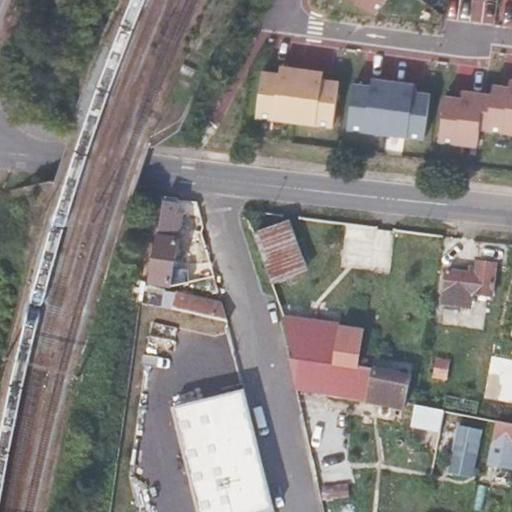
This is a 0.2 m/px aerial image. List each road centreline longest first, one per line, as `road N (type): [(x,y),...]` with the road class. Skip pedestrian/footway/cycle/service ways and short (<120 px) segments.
road 1 (unclassified): [(214,177),(296,511)]
road 2 (tertiary): [(511,211),(214,177)]
road 3 (residential): [(290,0),(282,14),(291,23),(368,39),(511,39)]
road 4 (tertiary): [(214,177),(0,152)]
